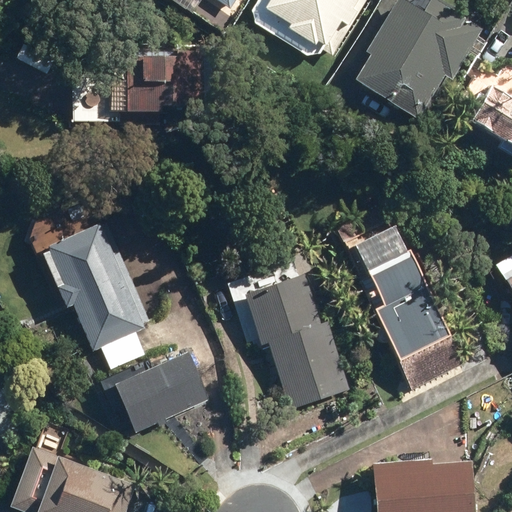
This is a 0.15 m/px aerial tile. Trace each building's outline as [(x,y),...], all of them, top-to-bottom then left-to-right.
[(209,0),(227,12),(235,0),(209,0)] [(330,57),(365,0),(262,0),(255,11),(330,57)] [(458,37),(393,0),(392,0),(345,81),(410,118),(458,37)] [(67,99),(67,121),(188,124),(190,55),(122,53),(121,101),(67,99)] [(511,89),(490,76),(459,126),(511,157),(511,89)] [(103,223),(35,251),(61,313),(69,309),(89,356),(99,352),(107,371),(142,356),(133,335),(148,328),(103,223)] [(386,224),(336,250),(394,363),(444,337),(386,224)] [(299,276),(237,297),(257,353),(266,349),(288,413),(350,391),(327,325),(318,328),(299,276)] [(181,353),(106,387),(129,437),(205,403),(181,353)] [(0,398),(0,435),(14,441),(26,407),(0,398)] [(123,511),(132,486),(26,449),(4,511),(123,511)] [(469,511),(465,459),(366,468),(369,511),(469,511)]
